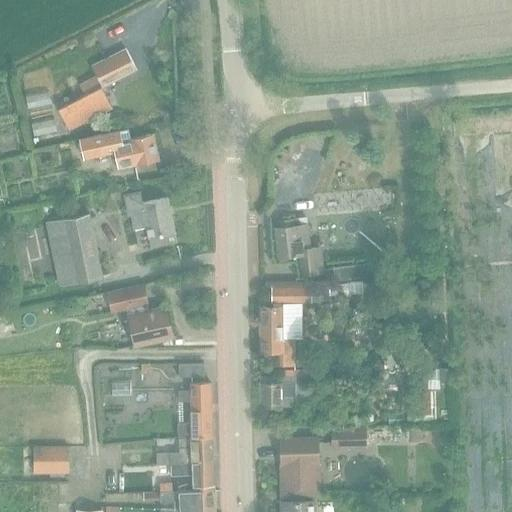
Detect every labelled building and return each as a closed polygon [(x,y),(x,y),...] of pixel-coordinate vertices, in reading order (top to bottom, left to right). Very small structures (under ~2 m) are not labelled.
[(85,95),(58,109),(69,130),(112,108),(101,87),(137,69),(125,48),(91,65),(97,76),(79,84),(85,95)] [(161,159),(156,134),(131,139),(129,130),(82,138),(86,158),(117,152),(120,167),(161,159)] [(150,248),(176,243),(168,198),(143,203),(141,192),(126,195),(128,207),(130,206),(134,229),(146,227),(150,248)] [(60,285),(102,277),(90,214),(48,223),(60,285)] [(284,220),(285,227),(275,228),(278,256),(300,254),(303,274),(321,272),(318,247),(309,248),(305,218),(284,220)] [(369,263),(333,267),(334,280),(370,276),(369,263)] [(143,286),(108,293),(112,313),(147,305),(143,286)] [(294,365),(294,337),(294,302),(310,302),(310,287),(272,287),(272,306),(260,306),(260,351),(278,351),(278,365),(294,365)] [(134,345),(173,337),(166,306),(127,314),(134,345)] [(178,376),(204,375),(203,363),(178,364),(178,376)] [(295,382),(260,382),(261,406),(292,406),(292,401),(301,401),(301,405),(306,405),(317,405),(317,389),(305,389),(305,387),(295,387),(295,382)] [(193,424),(177,425),(178,438),(179,438),(211,437),(210,384),(191,384),(191,392),(179,392),(180,401),(192,401),(193,424)] [(331,447),(366,446),(366,427),(331,428),(331,447)] [(180,452),(156,453),(156,465),(170,464),(191,463),(191,460),(196,460),(212,459),(211,437),(179,438),(180,452)] [(281,497),(319,496),(318,437),(280,438),(280,464),(281,464),(281,497)] [(33,471),(68,471),(68,447),(33,448),(33,471)] [(191,463),(170,464),(171,474),(191,474),(192,490),(214,490),(214,489),(212,460),(212,459),(196,460),(191,460),(191,463)] [(172,482),(159,482),(159,492),(172,492),(172,482)] [(172,492),(159,492),(160,500),(173,501),(173,509),(178,509),(178,511),(215,511),(214,490),(192,490),(172,492)] [(281,511),(313,511),(313,500),(281,501),(281,511)]
